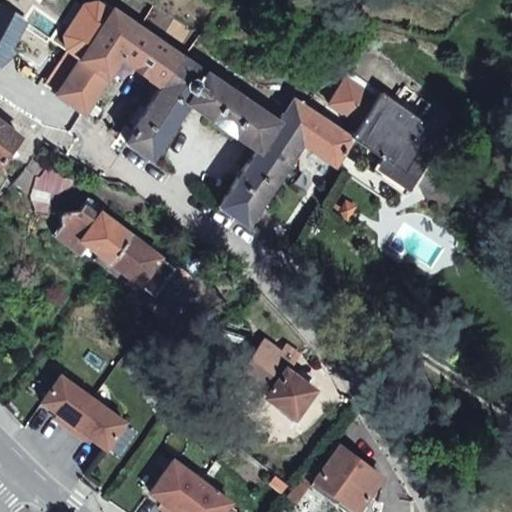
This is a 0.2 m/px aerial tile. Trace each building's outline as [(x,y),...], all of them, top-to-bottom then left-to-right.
[(183,56),(113,9),(112,11),(98,1),(84,4),(61,34),(64,49),(67,51),(79,59),(55,92),(83,112),(85,109),(96,117),(102,107),(91,100),(120,57),(162,87),(183,56)] [(79,59),(67,51),(45,82),(56,91),(79,59)] [(275,65),(275,62),(273,59),(271,57),(268,55),(265,55),(261,56),(259,58),(257,61),(257,65),(257,68),(259,71),(262,73),(266,73),(269,73),(272,71),(274,69),(275,65)] [(277,118),(207,70),(206,71),(205,71),(206,68),(201,65),(200,67),(183,56),(162,87),(132,130),(126,126),(119,137),(125,141),(151,158),(189,103),(213,120),(228,98),(245,110),(231,132),(256,148),(217,205),(246,224),(266,196),(270,199),(274,192),(271,190),(293,158),(296,161),(306,148),(302,145),(303,144),(273,124),(277,118)] [(433,127),(381,92),(379,95),(348,74),(329,102),(360,123),(352,136),(380,156),(382,153),(405,169),(433,127)] [(323,116),(294,96),(283,113),(281,112),(277,118),(273,124),(303,144),(323,116)] [(245,110),(228,98),(213,120),(231,132),(245,110)] [(352,136),(323,116),(303,144),(335,165),(352,136)] [(0,160),(19,136),(0,120),(0,160)] [(445,136),(433,127),(405,169),(382,153),(380,156),(372,167),(408,191),(445,136)] [(76,181),(63,159),(41,169),(34,178),(49,197),(76,181)] [(35,166),(28,161),(22,169),(29,175),(35,166)] [(29,175),(22,169),(12,181),(29,195),(34,178),(29,175)] [(49,197),(34,178),(29,195),(29,196),(35,210),(48,212),(49,197)] [(130,233),(102,212),(106,207),(99,201),(89,197),(79,212),(59,213),(60,225),(53,234),(79,253),(87,243),(99,253),(110,261),(130,233)] [(355,203),(344,198),(337,211),(348,217),(355,203)] [(160,255),(130,233),(110,261),(121,268),(140,282),(150,268),(165,279),(174,266),(161,256),(160,255)] [(110,261),(99,253),(95,258),(105,266),(110,261)] [(121,268),(110,261),(105,266),(117,275),(121,268)] [(165,279),(150,268),(140,282),(154,293),(165,279)] [(218,344),(197,328),(186,343),(206,359),(215,347),(218,344)] [(290,365),(278,357),(281,353),(263,340),(242,370),(270,391),(265,396),(293,417),(314,389),(288,369),(290,365)] [(299,354),(287,344),(281,353),(278,357),(290,365),(299,354)] [(206,359),(203,363),(212,369),(224,379),(236,364),(215,347),(206,359)] [(212,369),(203,363),(197,371),(203,376),(208,375),(212,369)] [(270,391),(242,370),(237,376),(265,396),(270,391)] [(73,425),(92,398),(60,374),(41,401),(73,425)] [(124,422),(92,398),(73,425),(105,449),(124,422)] [(382,477),(339,445),(322,467),(309,484),(330,499),(334,494),(357,510),(382,477)] [(172,460),(149,492),(174,511),(178,511),(201,482),(172,460)] [(309,484),(322,467),(315,461),(290,495),(298,500),(309,484)] [(201,482),(178,511),(223,511),(230,503),(201,482)] [(334,494),(330,499),(347,511),(354,511),(357,510),(334,494)]
